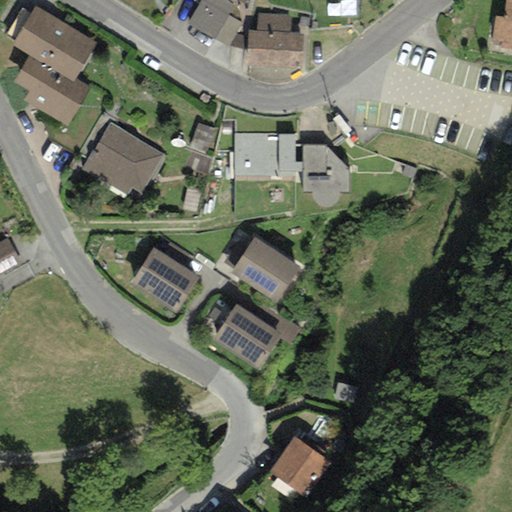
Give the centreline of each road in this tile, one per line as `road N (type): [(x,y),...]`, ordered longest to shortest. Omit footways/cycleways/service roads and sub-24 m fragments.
road 1 (tertiary): [(168,511),(236,451),(246,428),(236,390),(111,305),(64,248),(0,120)]
road 2 (tertiary): [(87,0),(210,78),(270,100),(318,85),(429,0)]
road 3 (track): [(0,458),(53,459),(236,390)]
